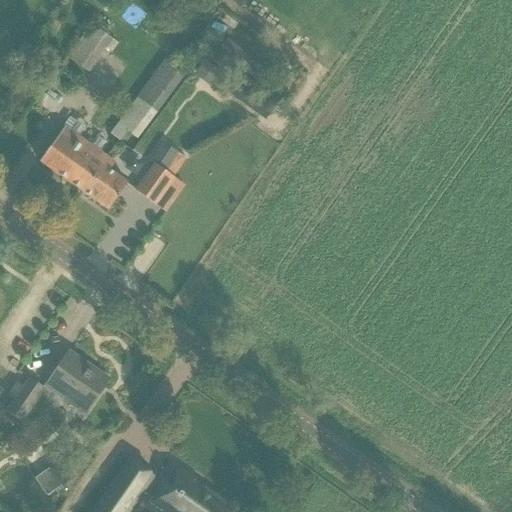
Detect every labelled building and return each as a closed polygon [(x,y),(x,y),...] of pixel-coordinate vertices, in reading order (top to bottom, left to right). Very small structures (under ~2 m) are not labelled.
[(66,58),(87,73),(111,40),(89,26),(66,58)] [(226,39),(217,50),(233,62),(241,51),(226,39)] [(205,59),(193,73),(211,87),(222,72),(205,59)] [(109,134),(119,142),(126,132),(136,140),(185,75),(167,61),(128,114),(126,112),(109,134)] [(272,74),(263,86),(276,95),(284,84),(272,74)] [(39,163),(82,194),(107,211),(126,184),(109,172),(115,164),(64,129),(51,147),(39,163)] [(173,179),(164,173),(176,154),(161,143),(149,162),(154,166),(135,192),(154,205),(173,179)] [(45,387),(85,414),(108,381),(68,354),(45,387)] [(5,412),(21,423),(44,390),(28,379),(22,387),(13,400),(5,412)] [(16,383),(7,396),(13,400),(22,387),(16,383)] [(37,453),(27,464),(37,472),(46,461),(37,453)] [(56,464),(47,470),(59,487),(69,480),(56,464)] [(175,470),(153,502),(167,511),(231,511),(233,510),(175,470)] [(117,475),(91,511),(129,511),(143,492),(117,475)]
